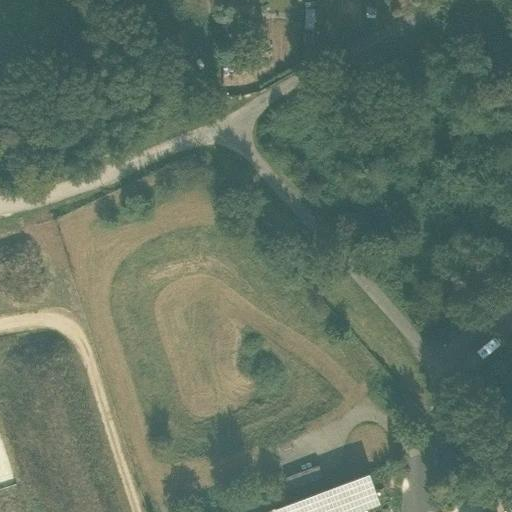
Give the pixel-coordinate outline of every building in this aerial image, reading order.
[(285,479),(289,491),(323,479),(318,467),(285,479)] [(319,493),(324,511),(361,511),(379,505),(370,474),(319,493)] [(303,499),(306,511),(324,511),(319,493),(303,499)] [(292,503),(295,511),(306,511),(303,499),(292,503)] [(295,511),(292,503),(286,505),(273,510),(273,511),(295,511)]
